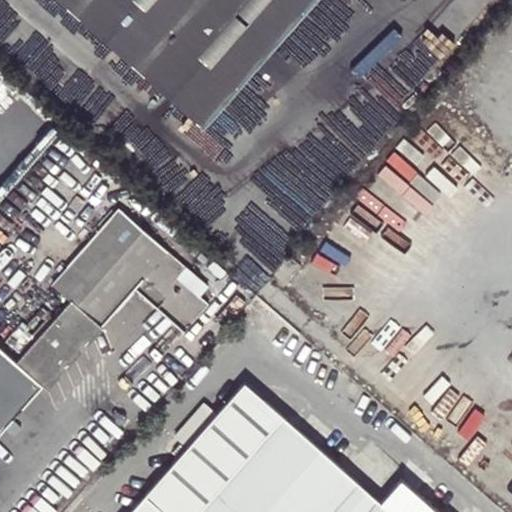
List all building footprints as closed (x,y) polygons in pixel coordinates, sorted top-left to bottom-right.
[(60,0),(204,126),(315,0),(60,0)] [(134,288),(184,331),(207,305),(179,278),(186,270),(118,209),(52,284),(70,300),(16,361),(0,347),(0,434),(43,386),(98,325),(101,327),(134,288)] [(454,424),(498,366),(481,353),(475,361),(457,348),(419,398),(454,424)] [(176,435),(188,446),(128,511),(399,511),(417,493),(400,477),(379,500),(244,383),(211,419),(199,409),(176,435)] [(438,511),(417,493),(399,511),(438,511)]
